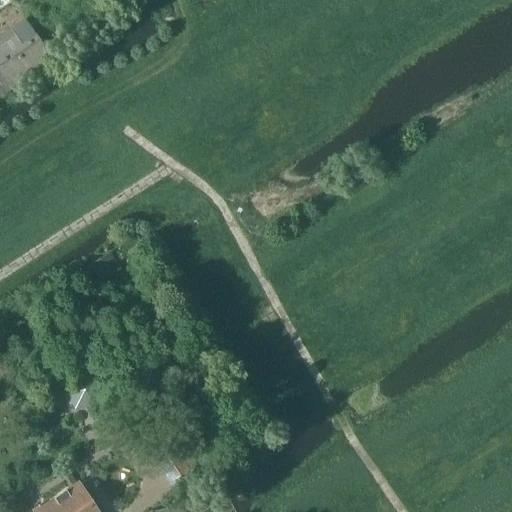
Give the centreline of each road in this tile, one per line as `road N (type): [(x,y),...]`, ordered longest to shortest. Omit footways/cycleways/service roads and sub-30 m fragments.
road 1 (track): [(0,276),(172,165),(226,210),(348,434),(401,511)]
road 2 (track): [(0,164),(141,84),(174,55),(184,25),(178,0)]
